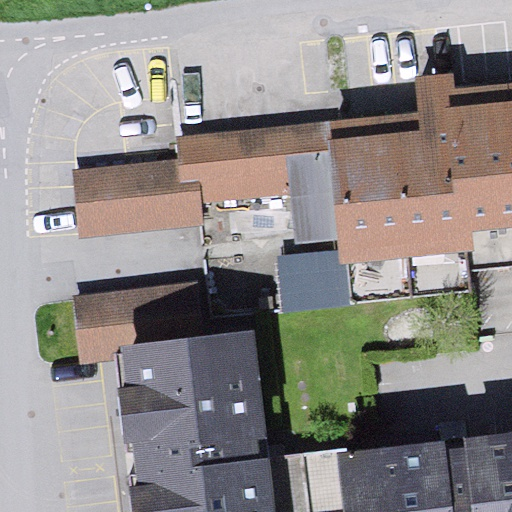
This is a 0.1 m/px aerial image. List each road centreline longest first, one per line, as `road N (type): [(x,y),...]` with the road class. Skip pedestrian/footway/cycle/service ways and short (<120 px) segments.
road 1 (residential): [(0,43),(417,0)]
road 2 (residential): [(14,511),(0,333)]
